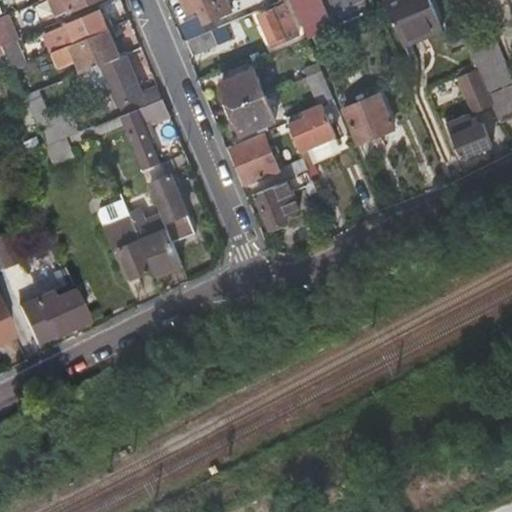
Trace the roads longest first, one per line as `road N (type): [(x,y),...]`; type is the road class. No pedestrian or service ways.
road 1 (residential): [(146,0),(252,249),(248,272)]
road 2 (residential): [(511,173),(317,270),(283,278),(248,272)]
road 3 (residential): [(248,272),(0,394)]
